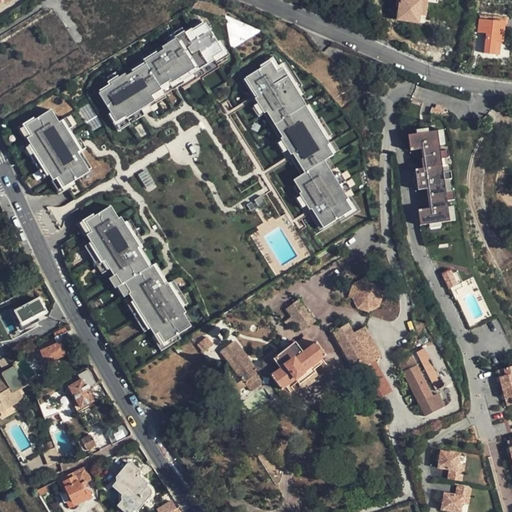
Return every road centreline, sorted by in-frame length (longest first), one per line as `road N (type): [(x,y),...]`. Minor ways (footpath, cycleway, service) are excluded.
road 1 (tertiary): [(7,179),(68,304),(195,511)]
road 2 (tertiary): [(511,85),(431,72),(267,0)]
